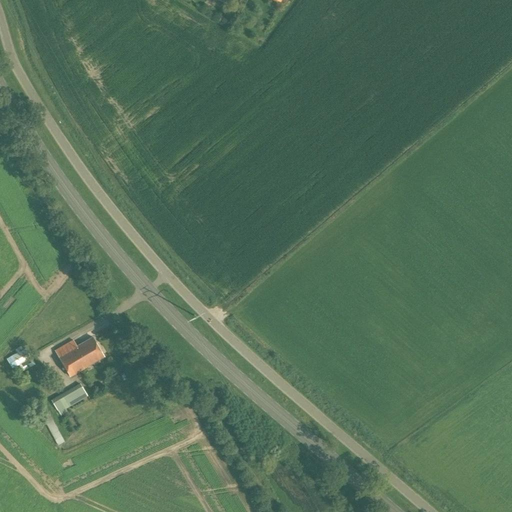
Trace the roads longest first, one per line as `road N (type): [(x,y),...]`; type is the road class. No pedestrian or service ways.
road 1 (unclassified): [(426,511),(211,323),(98,195),(33,97),(0,28)]
road 2 (primary): [(389,511),(158,302),(71,199),(0,83)]
